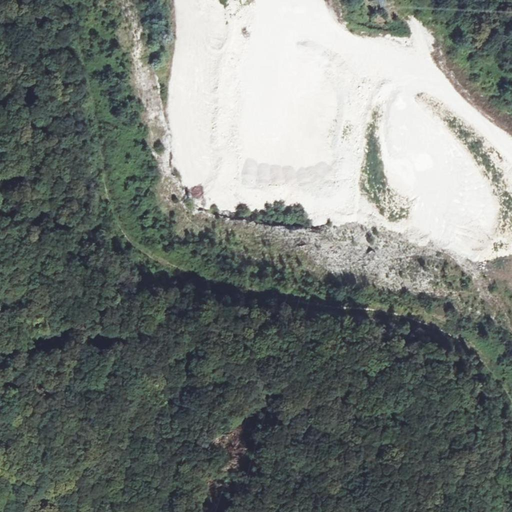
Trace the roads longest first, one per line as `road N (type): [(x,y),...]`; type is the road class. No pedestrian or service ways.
road 1 (track): [(511,210),(374,196),(301,178),(276,161),(252,111),(279,0)]
road 2 (track): [(511,153),(441,83),(349,42),(313,0)]
